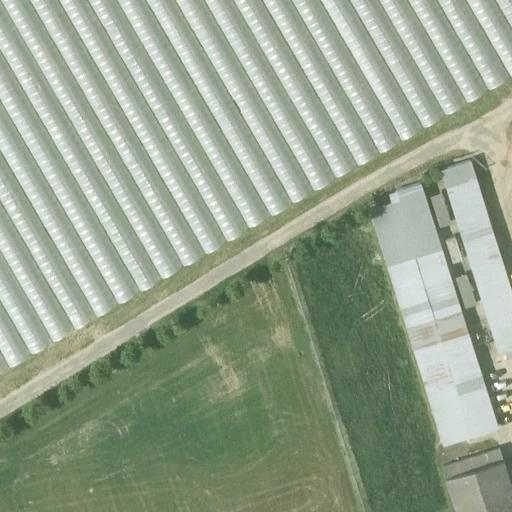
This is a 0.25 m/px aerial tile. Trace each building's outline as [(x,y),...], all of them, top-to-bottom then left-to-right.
[(511,0),(0,0),(0,355),(511,80),(511,0)] [(446,169),(501,345),(511,341),(511,277),(476,160),(446,169)] [(454,259),(469,254),(446,184),(442,185),(457,230),(446,234),(454,259)] [(499,425),(425,188),(371,205),(444,442),(499,425)] [(511,511),(511,485),(503,459),(447,477),(458,511),(511,511)]
